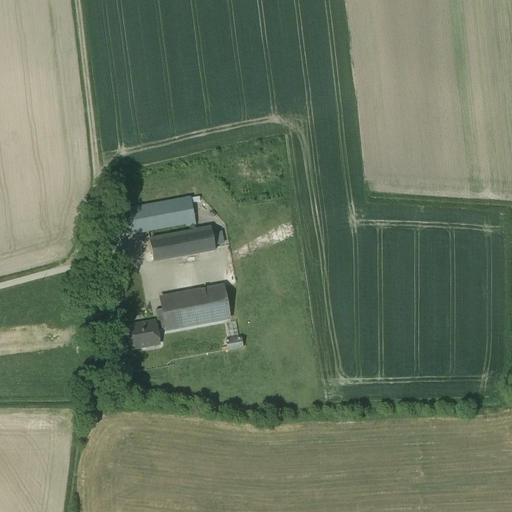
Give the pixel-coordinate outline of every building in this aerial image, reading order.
[(190,198),(129,209),(133,233),(194,221),(190,198)] [(212,228),(149,240),(153,261),(216,250),(212,228)] [(229,320),(223,288),(160,299),(162,310),(165,330),(166,332),(229,320)] [(157,323),(155,323),(156,331),(165,330),(162,310),(155,312),(157,323)] [(155,323),(125,329),(130,351),(145,349),(145,345),(158,343),(156,331),(155,323)] [(242,338),(226,341),(228,351),(244,348),(242,338)]
